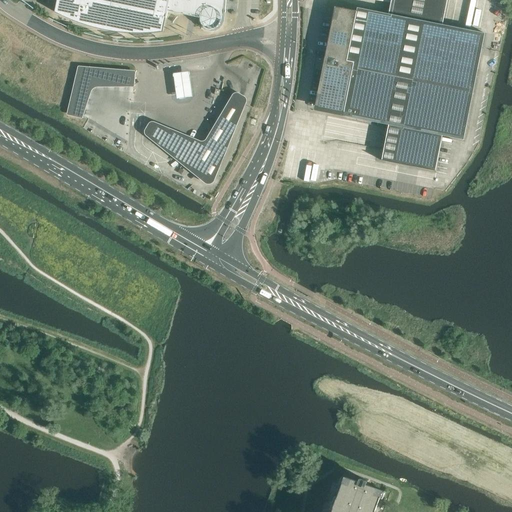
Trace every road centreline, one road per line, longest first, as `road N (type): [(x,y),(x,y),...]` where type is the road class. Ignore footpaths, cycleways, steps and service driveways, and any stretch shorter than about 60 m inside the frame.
road 1 (secondary): [(511,413),(213,258)]
road 2 (unclassified): [(241,38),(176,51),(110,52),(56,35),(0,0)]
road 3 (secondary): [(213,258),(0,133)]
road 4 (unclassified): [(213,258),(272,142),(287,41)]
